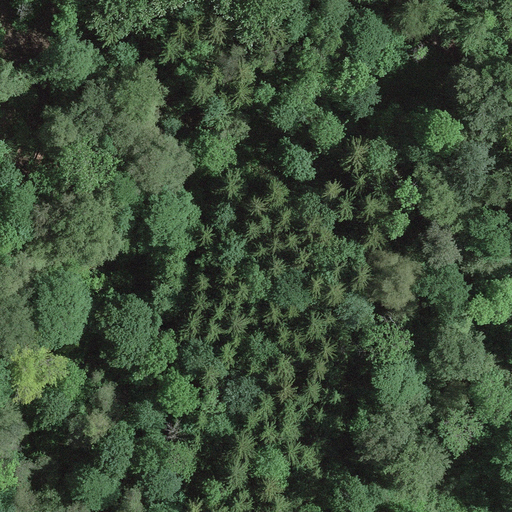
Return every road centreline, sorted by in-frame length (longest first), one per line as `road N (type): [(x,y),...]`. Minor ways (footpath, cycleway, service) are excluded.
road 1 (track): [(0,211),(40,112),(46,20),(57,0)]
road 2 (track): [(342,0),(511,77)]
